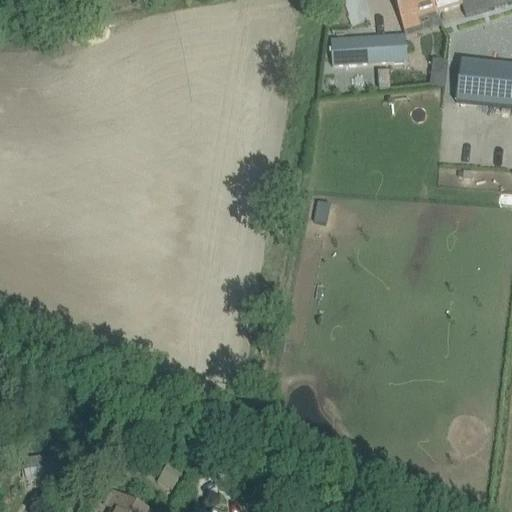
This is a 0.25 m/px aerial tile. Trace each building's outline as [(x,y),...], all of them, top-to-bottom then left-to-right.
[(435,14),(430,0),(393,0),(404,33),(419,28),(417,19),(435,14)] [(459,0),(430,0),(435,14),(461,6),(459,0)] [(405,37),(331,41),(332,68),(407,64),(405,37)] [(429,79),(446,81),(450,40),(434,38),(429,79)] [(511,67),(460,62),(456,103),(511,109),(511,67)] [(326,148),(326,173),(353,174),(354,149),(326,148)] [(25,462),(28,482),(60,477),(57,457),(25,462)] [(108,506),(116,511),(115,511),(143,511),(114,495),(108,506)]
